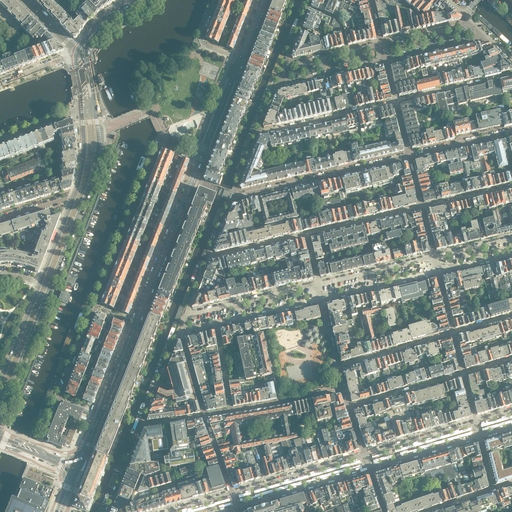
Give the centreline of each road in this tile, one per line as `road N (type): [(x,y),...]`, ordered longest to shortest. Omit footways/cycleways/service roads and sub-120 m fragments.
road 1 (residential): [(41,451),(158,146),(200,158)]
road 2 (unclassified): [(84,452),(191,180)]
road 3 (primary): [(51,288),(97,162),(95,106)]
road 4 (residential): [(232,196),(408,156)]
road 5 (residential): [(256,133),(395,102)]
road 6 (residential): [(319,283),(185,315)]
road 7 (residential): [(236,506),(368,467)]
road 8 (residential): [(364,455),(232,493)]
road 9 (primary): [(0,408),(51,288)]
road 10 (residential): [(454,334),(336,365)]
road 11 (residential): [(319,299),(437,271)]
road 12 (residential): [(395,102),(511,73)]
